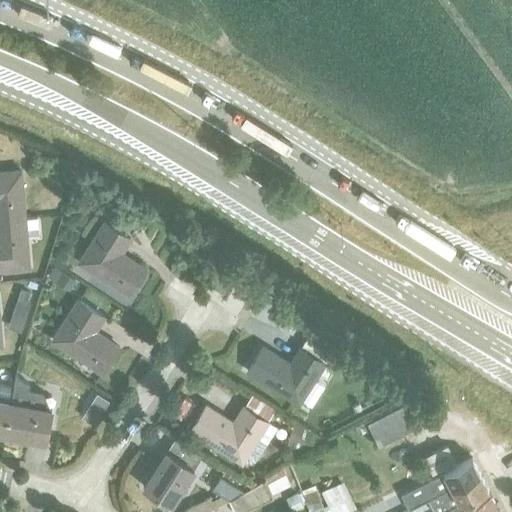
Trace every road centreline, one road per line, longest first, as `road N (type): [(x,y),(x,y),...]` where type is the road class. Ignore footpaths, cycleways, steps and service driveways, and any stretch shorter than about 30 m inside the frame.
road 1 (primary): [(0,60),(131,121),(511,350)]
road 2 (primary): [(490,281),(152,68),(0,0)]
road 3 (residential): [(90,492),(195,292)]
road 4 (unclassified): [(478,438),(455,420),(358,462)]
